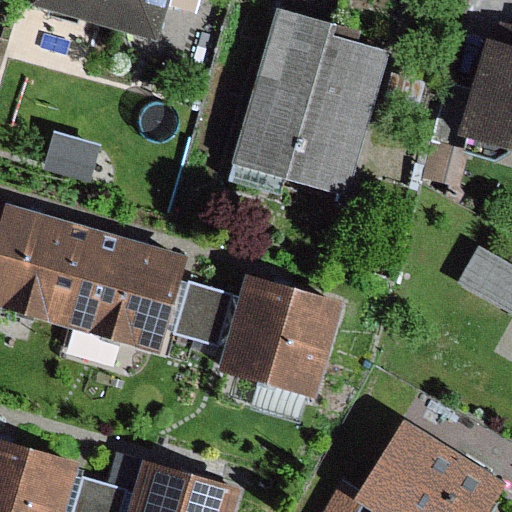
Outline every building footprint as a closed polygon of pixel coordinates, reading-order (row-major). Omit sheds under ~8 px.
[(30,0),(32,0),(30,7),(160,43),(171,0),(30,0)] [(338,26),(278,8),(232,165),(348,199),(391,52),(335,36),(338,26)] [(511,26),(499,23),(494,41),(486,38),(472,88),(458,136),(470,140),(511,151),(511,26)] [(458,136),(472,88),(447,82),(432,143),(467,153),(470,140),(458,136)] [(467,153),(432,143),(422,178),(459,190),(469,153),(467,153)] [(97,231),(7,205),(0,227),(0,309),(69,329),(97,231)] [(189,256),(97,231),(69,329),(161,355),(167,334),(182,281),(189,256)] [(511,253),(507,263),(476,247),(455,287),(511,317),(511,253)] [(345,303),(246,275),(240,297),(225,350),(219,372),(318,400),(345,303)] [(225,350),(240,297),(182,281),(167,334),(225,350)] [(489,511),(505,486),(405,424),(362,493),(356,502),(364,507),(372,511),(489,511)] [(81,466),(0,441),(0,511),(67,511),(78,477),(81,466)] [(235,511),(242,489),(144,460),(134,492),(128,511),(235,511)] [(128,511),(134,492),(78,477),(67,511),(128,511)] [(356,502),(362,493),(341,481),(323,511),(360,511),(364,507),(356,502)]
